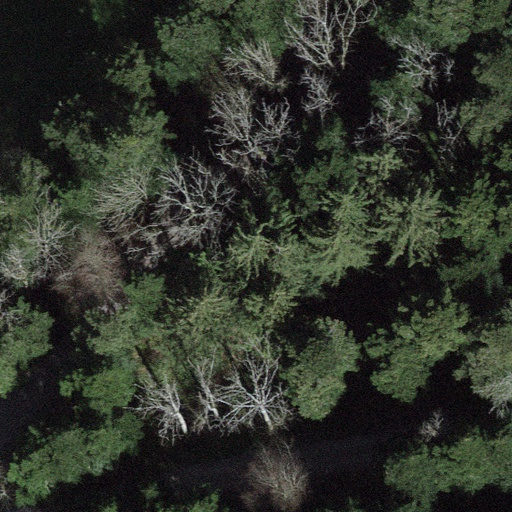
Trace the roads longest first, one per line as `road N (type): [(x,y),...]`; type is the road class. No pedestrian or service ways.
road 1 (track): [(0,429),(215,201),(436,0)]
road 2 (track): [(511,427),(73,511)]
